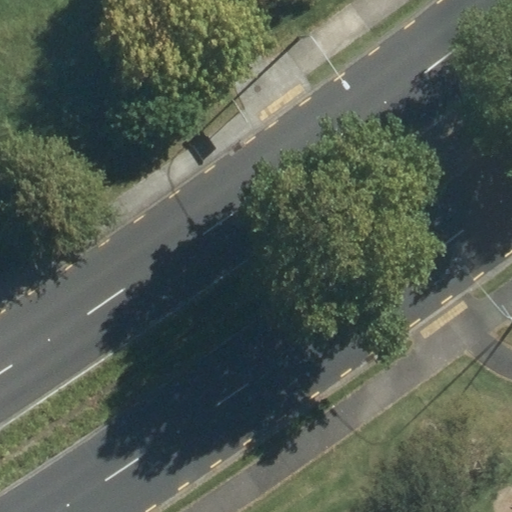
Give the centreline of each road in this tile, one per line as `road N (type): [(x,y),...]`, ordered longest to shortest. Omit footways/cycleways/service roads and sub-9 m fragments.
road 1 (primary): [(0,350),(395,80),(497,0)]
road 2 (primary): [(511,219),(436,280),(61,511)]
